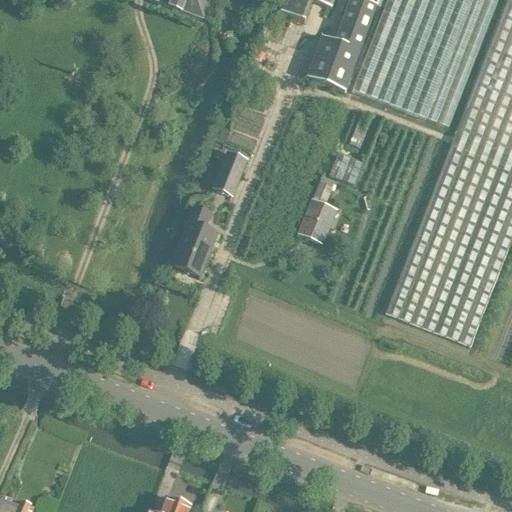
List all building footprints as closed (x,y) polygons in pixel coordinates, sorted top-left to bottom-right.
[(212,0),(150,0),(205,20),(212,0)] [(333,0),(284,0),(280,12),(302,21),(309,1),(331,9),(333,0)] [(307,79),(346,93),(378,8),(355,0),(350,0),(335,42),(322,38),(307,79)] [(511,0),(508,0),(385,314),(470,348),(511,240),(511,0)] [(246,161),(227,153),(218,177),(237,184),(246,161)] [(331,187),(318,183),(312,197),(311,197),(297,233),(320,242),(334,206),(325,202),(331,187)] [(216,234),(203,229),(209,214),(193,208),(170,266),(199,277),(216,234)] [(30,511),(32,509),(27,507),(26,504),(21,501),(18,503),(14,501),(13,504),(0,498),(0,511),(30,511)] [(188,511),(190,507),(187,506),(186,502),(180,500),(178,502),(168,499),(162,511),(188,511)]
